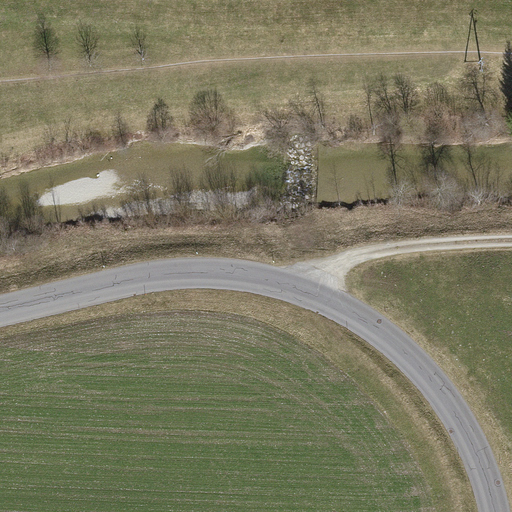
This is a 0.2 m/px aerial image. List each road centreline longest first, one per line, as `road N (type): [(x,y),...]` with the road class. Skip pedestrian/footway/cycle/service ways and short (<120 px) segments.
road 1 (residential): [(0,311),(189,272),(305,290),(372,327),(433,383),(465,429),(496,511)]
road 2 (track): [(305,290),(333,266),(382,250),(511,240)]
